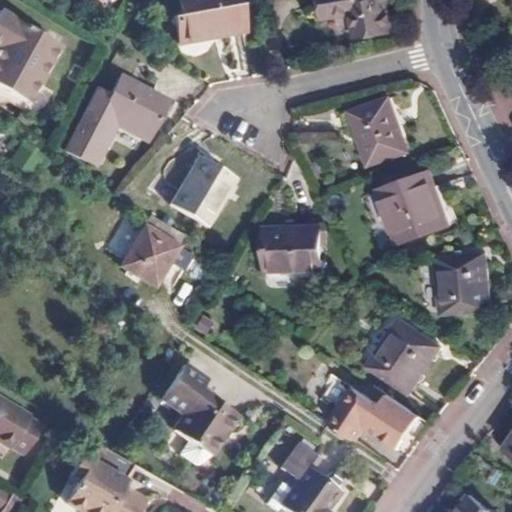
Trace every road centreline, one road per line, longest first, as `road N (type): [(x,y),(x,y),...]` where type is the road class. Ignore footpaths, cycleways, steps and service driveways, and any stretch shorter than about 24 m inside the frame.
road 1 (residential): [(447,57),(289,94),(253,115)]
road 2 (residential): [(511,375),(406,511)]
road 3 (residential): [(511,197),(447,57)]
